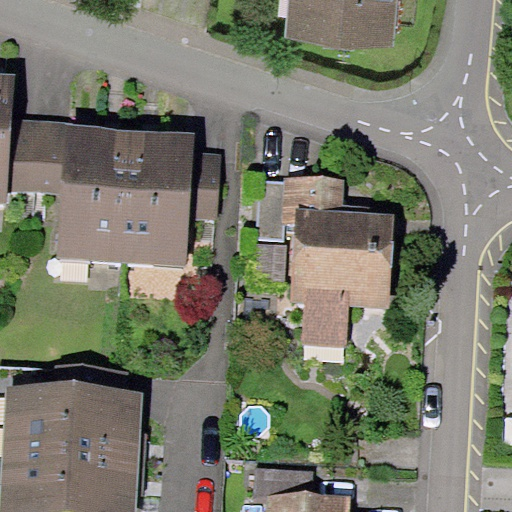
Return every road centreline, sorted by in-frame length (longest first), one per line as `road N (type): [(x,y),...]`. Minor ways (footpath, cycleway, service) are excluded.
road 1 (residential): [(465,159),(0,8)]
road 2 (residential): [(465,159),(448,511)]
road 3 (residential): [(473,0),(465,159)]
